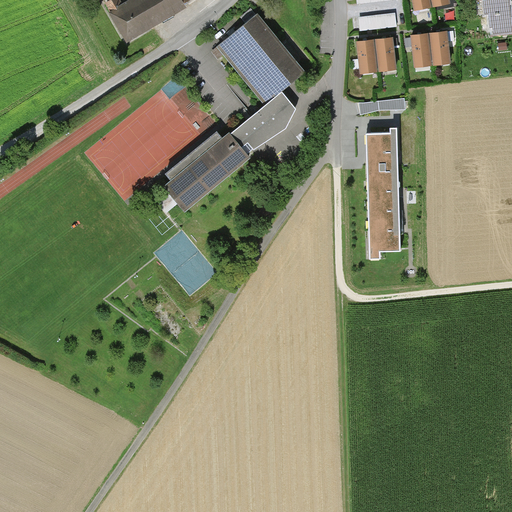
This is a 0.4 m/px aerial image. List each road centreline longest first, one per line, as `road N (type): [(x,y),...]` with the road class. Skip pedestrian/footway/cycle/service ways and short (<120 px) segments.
road 1 (residential): [(339,0),(332,143),(82,511)]
road 2 (track): [(511,285),(387,298),(346,294),(337,273),(332,143)]
road 3 (residential): [(229,0),(0,151)]
road 4 (track): [(339,284),(344,511)]
